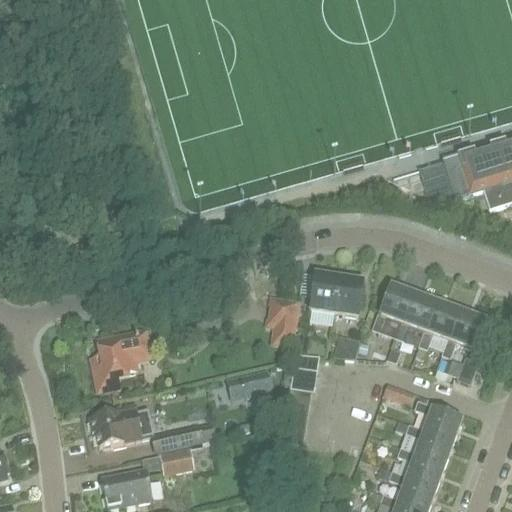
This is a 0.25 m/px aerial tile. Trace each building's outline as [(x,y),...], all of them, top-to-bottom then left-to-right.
[(511,143),(490,151),(502,190),(511,186),(511,143)] [(493,214),(511,207),(511,186),(502,190),(490,151),(440,166),(452,204),(482,195),(489,215),(493,214)] [(333,319),(338,284),(314,280),(308,315),(333,319)] [(338,284),(333,319),(356,323),(361,288),(338,284)] [(404,328),(414,300),(391,291),(380,320),(377,319),(371,336),(380,339),(386,322),(401,327),(404,328)] [(427,337),(438,308),(414,300),(404,328),(401,327),(394,344),(403,348),(410,331),(424,336),(427,337)] [(292,353),(300,306),(270,301),(266,330),(273,332),(270,349),(292,353)] [(451,345),(461,317),(438,308),(427,337),(424,336),(415,359),(424,362),(433,339),(447,344),(451,345)] [(451,345),(447,344),(441,361),(449,364),(456,347),(474,354),(484,325),(461,317),(451,345)] [(145,336),(96,346),(99,362),(92,363),(98,395),(119,391),(117,380),(135,376),(133,368),(151,364),(145,336)] [(294,360),(306,361),(309,340),(297,338),(294,360)] [(355,364),(360,345),(338,340),(333,362),(355,364)] [(478,367),(482,357),(474,354),(471,353),(468,363),(465,362),(457,384),(470,389),(478,366),(478,367)] [(317,361),(306,361),(294,360),(292,372),(315,376),(317,361)] [(315,376),(292,372),(288,393),(310,397),(312,397),(315,376)] [(239,382),(244,403),(271,396),(266,376),(239,382)] [(387,389),(382,401),(409,411),(413,399),(387,389)] [(308,408),(310,397),(288,393),(287,404),(308,408)] [(306,418),(308,408),(287,404),(285,415),(306,418)] [(424,437),(453,448),(461,424),(433,414),(434,411),(418,405),(415,413),(431,419),(425,434),(424,437)] [(150,439),(152,438),(147,414),(136,416),(135,409),(98,416),(98,419),(90,421),(93,436),(97,436),(100,452),(151,442),(150,439)] [(305,429),(306,418),(285,415),(284,426),(305,429)] [(425,434),(398,424),(395,433),(422,443),(417,458),(416,461),(444,471),(453,448),(424,437),(425,434)] [(303,439),(305,429),(284,426),(282,436),(303,439)] [(153,457),(202,447),(199,429),(152,438),(150,439),(151,442),(153,457)] [(302,450),(303,439),(282,436),(281,447),(302,450)] [(190,452),(159,459),(163,481),(194,475),(190,452)] [(416,461),(417,458),(401,452),(398,460),(414,466),(408,481),(407,484),(436,495),(444,471),(416,461)] [(7,478),(11,477),(8,466),(4,467),(1,455),(0,455),(0,482),(8,481),(7,478)] [(389,484),(393,475),(380,471),(376,480),(389,484)] [(102,483),(107,511),(116,511),(152,505),(146,474),(143,475),(102,483)] [(407,484),(408,481),(393,475),(389,484),(405,490),(400,504),(398,508),(410,511),(429,511),(436,495),(407,484)] [(381,508),(384,498),(372,494),(368,503),(381,508)] [(410,511),(398,508),(400,504),(384,498),(381,508),(392,511),(410,511)]
